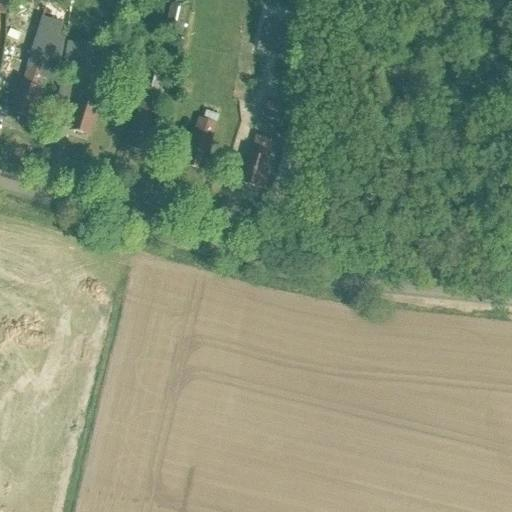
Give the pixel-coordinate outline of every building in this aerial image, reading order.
[(182,35),(188,8),(171,4),(165,31),(182,35)] [(26,66),(28,67),(22,86),(21,86),(13,113),(31,118),(45,71),(57,76),(60,44),(66,27),(60,26),(63,17),(46,11),(43,20),(41,20),(26,66)] [(280,61),(290,31),(277,27),(267,57),(280,61)] [(293,66),(303,35),(290,31),(280,61),(293,66)] [(0,53),(0,71),(17,74),(23,37),(3,34),(0,53)] [(87,137),(96,110),(95,109),(101,90),(98,89),(101,77),(90,74),(87,86),(84,85),(70,131),(87,137)] [(135,121),(127,148),(145,153),(153,127),(152,126),(165,80),(155,77),(148,104),(141,102),(136,121),(135,121)] [(283,130),(287,117),(264,110),(260,122),(283,130)] [(208,144),(214,124),(199,120),(193,139),(192,139),(184,165),(202,170),(210,144),(208,144)] [(248,156),(241,182),(259,187),(272,143),(254,138),(249,156),(248,156)]
